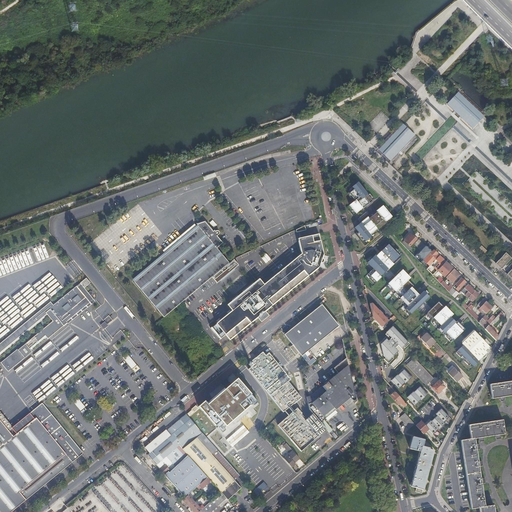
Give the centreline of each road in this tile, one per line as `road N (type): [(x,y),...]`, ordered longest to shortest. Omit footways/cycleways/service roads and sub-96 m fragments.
road 1 (residential): [(119,447),(349,264)]
road 2 (tertiary): [(511,297),(337,137)]
road 3 (residential): [(511,321),(446,445),(429,499)]
road 4 (residential): [(261,511),(382,412)]
road 5 (residential): [(349,264),(382,412)]
